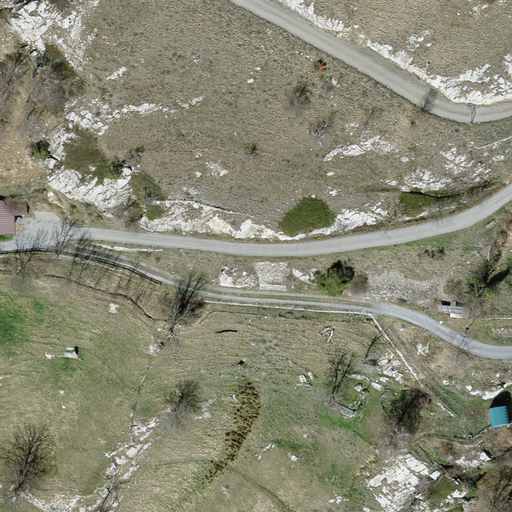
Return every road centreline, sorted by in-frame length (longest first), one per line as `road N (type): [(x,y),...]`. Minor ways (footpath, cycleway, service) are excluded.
road 1 (unclassified): [(511,190),(436,228),(294,250),(74,232),(0,246)]
road 2 (track): [(441,330),(367,305),(194,286),(37,240)]
road 3 (track): [(511,110),(470,114),(421,101),(242,0)]
